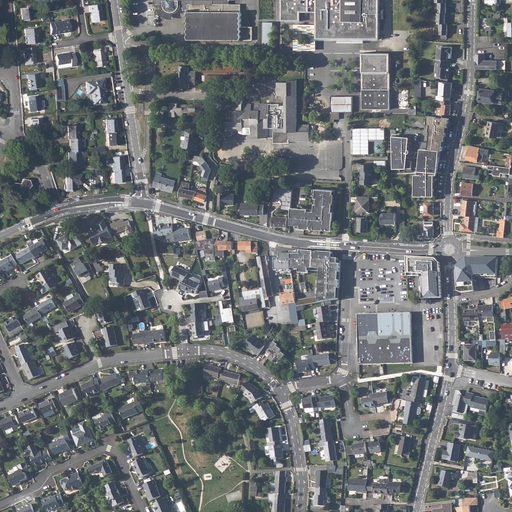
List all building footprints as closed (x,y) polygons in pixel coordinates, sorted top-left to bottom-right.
[(156,0),(156,2),(158,4),(163,4),(164,5),(164,6),(164,7),(165,7),(165,8),(166,9),(167,10),(168,10),(169,11),(170,11),(171,11),(172,11),(174,11),(175,10),(177,10),(177,9),(178,9),(178,8),(179,7),(184,7),(184,10),(189,10),(189,11),(188,14),(189,17),(187,20),(189,23),(187,25),(189,28),(187,30),(189,34),(187,36),(189,40),(252,40),(252,27),(242,27),(242,26),(241,23),(242,20),(241,18),(242,15),(240,11),(240,4),(213,4),(213,0),(156,0)] [(281,0),(282,20),(300,20),(300,11),(317,12),(317,38),(333,38),(348,38),(352,38),(352,42),(363,43),(363,41),(363,38),(379,38),(379,18),(383,18),(383,10),(379,10),(378,0),(281,0)] [(435,0),(435,3),(438,3),(438,13),(437,13),(437,24),(439,24),(439,34),(447,35),(447,24),(445,23),(445,13),(446,13),(446,0),(435,0)] [(100,4),(89,6),(89,12),(91,12),(91,16),(92,23),(98,22),(98,21),(102,20),(100,4)] [(31,7),(20,9),(22,21),(33,19),(31,7)] [(68,20),(49,23),(50,35),(55,34),(54,32),(60,31),(60,34),(70,32),(68,20)] [(274,22),(264,22),(263,49),(273,49),(274,22)] [(36,28),(25,29),(26,35),(26,37),(25,38),(26,45),(39,43),(38,36),(37,37),(36,28)] [(313,30),(298,30),(298,44),(312,45),(313,30)] [(36,47),(24,48),(24,52),(25,65),(36,63),(34,51),(37,51),(36,47)] [(438,52),(437,63),(449,64),(449,58),(452,58),(452,47),(442,47),(442,53),(438,52)] [(105,48),(93,49),(96,67),(106,66),(104,52),(105,52),(105,48)] [(69,53),(56,55),(58,65),(71,63),(71,66),(76,66),(75,53),(70,54),(69,53)] [(390,54),(363,54),(363,88),(363,109),(390,109),(390,75),(390,54)] [(477,54),(477,69),(506,69),(506,61),(484,60),(484,54),(477,54)] [(437,63),(436,63),(435,68),(438,68),(438,74),(437,78),(449,78),(450,67),(448,67),(449,64),(437,63)] [(179,71),(178,78),(179,78),(196,78),(196,71),(191,71),(191,72),(189,72),(189,68),(183,68),(183,66),(180,66),(180,72),(179,71)] [(39,73),(27,75),(27,79),(28,79),(29,89),(38,88),(36,78),(39,78),(39,73)] [(196,78),(179,78),(179,84),(181,84),(181,90),(183,90),(183,88),(190,88),(190,83),(191,83),(191,85),(196,85),(196,81),(196,78)] [(429,81),(415,79),(415,90),(416,96),(421,97),(421,84),(429,84),(429,81)] [(103,94),(103,92),(105,91),(103,80),(86,82),(87,94),(91,93),(93,105),(104,103),(103,94)] [(243,100),(233,100),(233,110),(228,111),(228,121),(226,121),(226,132),(243,131),(243,128),(251,128),(252,136),(260,136),(260,138),(274,138),(274,143),(289,143),(289,141),(289,132),(310,131),(310,125),(297,125),(297,119),(297,80),(289,80),(289,82),(278,82),(278,95),(284,95),(285,95),(285,108),(284,108),(270,108),(270,104),(260,104),(260,102),(252,102),(252,104),(243,104),(243,100)] [(437,88),(436,99),(437,99),(451,101),(452,82),(441,81),(440,89),(437,88)] [(63,84),(54,85),(55,90),(56,101),(64,100),(63,84)] [(482,88),(481,101),(502,104),(504,91),(482,88)] [(29,100),(28,100),(29,112),(40,110),(38,96),(28,97),(29,100)] [(331,96),(331,112),(340,112),(345,112),(352,112),(352,96),(331,96)] [(451,101),(437,99),(437,101),(441,102),(441,103),(444,104),(443,108),(438,107),(437,117),(442,117),(443,113),(450,114),(452,105),(451,105),(451,101)] [(171,103),(171,116),(176,117),(176,115),(184,115),(184,112),(189,112),(189,115),(196,115),(196,117),(202,117),(202,104),(195,103),(194,105),(178,105),(178,103),(171,103)] [(340,112),(331,112),(331,119),(331,122),(335,122),(335,119),(339,119),(340,112)] [(448,127),(449,118),(442,117),(437,117),(428,116),(427,123),(430,124),(429,130),(430,131),(429,135),(437,136),(438,126),(448,127)] [(41,118),(30,119),(32,132),(42,130),(41,118)] [(106,119),(107,133),(108,133),(117,132),(116,119),(106,119)] [(488,130),(487,135),(497,137),(499,123),(489,121),(489,125),(488,130)] [(68,126),(68,139),(69,139),(79,139),(78,126),(68,126)] [(429,142),(444,143),(445,144),(448,127),(438,126),(437,136),(429,135),(429,142)] [(354,127),(354,153),(370,154),(370,140),(385,141),(386,128),(354,127)] [(197,133),(186,131),(185,136),(187,136),(187,140),(185,140),(184,147),(190,148),(190,150),(197,151),(198,145),(196,145),(196,142),(198,143),(199,138),(197,137),(197,133)] [(310,131),(289,132),(289,141),(310,141),(310,131)] [(117,132),(108,133),(109,146),(119,145),(118,132),(117,132)] [(407,160),(410,137),(393,135),(394,168),(412,168),(412,161),(407,160)] [(79,139),(69,139),(70,152),(80,152),(80,147),(84,147),(85,146),(85,139),(79,139)] [(441,150),(443,150),(444,143),(429,142),(422,141),(421,148),(441,150)] [(466,160),(477,162),(480,150),(469,147),(466,160)] [(421,148),(421,152),(438,154),(437,162),(439,162),(440,162),(441,150),(421,148)] [(70,152),(68,152),(69,165),(79,165),(79,160),(84,160),(84,157),(87,157),(87,151),(80,152),(70,152)] [(420,196),(435,196),(435,174),(434,174),(434,172),(438,173),(439,162),(437,162),(438,154),(421,152),(417,152),(414,158),(420,159),(418,171),(420,171),(420,174),(415,174),(415,196),(420,196)] [(202,156),(195,155),(194,161),(198,161),(203,168),(202,172),(204,172),(203,175),(204,175),(203,176),(209,178),(211,168),(202,156)] [(112,157),(112,170),(114,170),(123,169),(122,156),(112,157)] [(359,164),(359,171),(361,172),(361,179),(360,179),(360,184),(367,184),(367,185),(372,185),(373,171),(373,172),(373,164),(359,164)] [(465,165),(464,178),(480,179),(480,175),(475,175),(476,166),(465,165)] [(507,167),(495,166),(494,170),(490,169),(489,173),(493,174),(493,175),(501,176),(501,173),(510,174),(511,168),(507,167)] [(123,169),(114,170),(115,183),(125,182),(124,169),(123,169)] [(158,172),(155,183),(159,184),(159,187),(173,191),(176,181),(169,179),(162,176),(163,174),(158,172)] [(80,174),(65,175),(66,191),(73,190),(73,184),(81,183),(80,174)] [(14,183),(10,187),(12,192),(18,193),(20,199),(25,199),(29,195),(27,190),(30,186),(28,180),(23,179),(19,184),(14,183)] [(198,191),(190,189),(191,183),(183,181),(180,195),(195,198),(198,191)] [(198,191),(195,198),(205,202),(207,196),(207,195),(207,194),(207,189),(207,184),(201,182),(198,191)] [(463,182),(462,195),(472,196),(474,183),(463,182)] [(498,197),(497,202),(504,202),(507,203),(507,201),(508,197),(509,185),(506,185),(505,198),(498,197)] [(294,208),(293,227),(334,231),(337,191),(318,189),(317,210),(294,208)] [(220,192),(219,205),(226,206),(226,204),(235,204),(235,194),(227,194),(227,192),(220,192)] [(370,197),(358,197),(358,202),(360,202),(360,205),(356,205),(356,210),(356,211),(357,212),(358,213),(359,213),(363,214),(363,211),(369,212),(370,197)] [(463,200),(462,216),(466,216),(473,217),(474,201),(463,200)] [(434,202),(425,203),(425,215),(434,215),(434,202)] [(242,203),(242,215),(259,216),(259,215),(264,215),(264,205),(260,205),(260,204),(242,203)] [(396,213),(382,213),(382,224),(396,223),(396,213)] [(473,217),(466,216),(465,223),(461,223),(460,230),(474,231),(476,217),(473,217)] [(273,217),(273,226),(287,227),(288,217),(273,217)] [(368,218),(357,217),(357,221),(358,221),(358,231),(368,232),(368,218)] [(501,219),(500,231),(498,230),(497,237),(500,237),(504,238),(506,220),(502,219),(501,219)] [(97,233),(97,232),(96,231),(93,233),(93,234),(90,235),(95,245),(99,243),(100,243),(102,244),(107,242),(107,241),(107,239),(112,237),(104,220),(97,223),(100,230),(101,232),(98,233),(97,233)] [(123,220),(112,225),(115,234),(126,229),(128,234),(133,232),(129,221),(125,223),(123,220)] [(433,222),(425,221),(425,238),(431,238),(434,235),(434,226),(433,226),(433,222)] [(159,227),(154,228),(156,238),(161,237),(161,236),(174,234),(174,229),(172,224),(159,226),(159,227)] [(177,229),(174,229),(174,234),(176,242),(190,239),(188,228),(178,230),(177,229)] [(207,239),(206,231),(197,233),(199,242),(207,240),(207,239)] [(66,237),(66,236),(58,241),(63,250),(75,243),(70,235),(66,237)] [(120,242),(124,252),(130,250),(125,240),(120,242)] [(32,242),(28,244),(30,248),(36,258),(40,256),(39,255),(43,253),(48,250),(45,246),(46,246),(44,241),(34,246),(32,242)] [(215,241),(214,250),(214,251),(219,251),(219,256),(224,256),(224,251),(228,251),(228,242),(220,242),(215,241)] [(258,242),(232,242),(232,251),(252,251),(252,253),(258,253),(258,242)] [(36,258),(30,248),(16,256),(21,265),(31,259),(32,260),(36,258)] [(278,257),(278,254),(275,254),(274,256),(275,271),(278,271),(291,271),(291,251),(284,251),(284,262),(280,262),(280,257),(278,257)] [(297,251),(291,251),(291,271),(301,271),(301,273),(303,273),(303,276),(328,275),(326,261),(297,262),(297,251)] [(12,256),(0,262),(0,273),(1,275),(17,266),(12,256)] [(266,256),(258,258),(263,289),(260,289),(261,294),(263,304),(270,303),(269,298),(273,297),(266,256)] [(408,256),(408,276),(414,276),(414,273),(425,273),(425,277),(423,278),(425,299),(444,298),(442,265),(435,257),(408,256)] [(497,278),(499,257),(468,257),(458,265),(457,270),(458,291),(463,292),(475,291),(479,290),(478,278),(497,278)] [(83,264),(81,261),(74,264),(76,268),(74,269),(79,277),(83,275),(85,277),(90,274),(88,271),(91,269),(87,261),(83,264)] [(335,261),(326,261),(328,275),(336,274),(335,261)] [(124,273),(121,273),(121,271),(121,265),(109,265),(109,271),(110,271),(110,279),(113,279),(113,284),(117,284),(117,285),(119,287),(122,287),(124,285),(124,280),(125,279),(125,275),(124,273)] [(181,281),(185,283),(188,277),(190,272),(187,271),(176,266),(172,276),(182,280),(181,281)] [(47,270),(36,276),(39,280),(40,279),(44,286),(53,281),(47,270)] [(190,272),(188,277),(196,281),(196,282),(200,284),(201,282),(201,280),(193,276),(193,274),(190,272)] [(185,283),(183,288),(190,291),(196,294),(201,284),(200,284),(196,282),(196,281),(188,277),(185,283)] [(219,279),(208,282),(211,291),(221,288),(221,287),(225,286),(223,277),(219,278),(219,279)] [(91,281),(86,284),(91,292),(96,289),(91,281)] [(141,290),(131,294),(133,299),(137,297),(143,295),(141,290)] [(294,291),(281,293),(280,293),(282,305),(283,305),(289,304),(296,303),(294,291)] [(84,303),(79,294),(75,296),(76,297),(64,303),(70,313),(82,307),(81,305),(84,303)] [(143,295),(137,297),(142,310),(151,307),(147,298),(149,298),(147,294),(145,294),(143,295)] [(257,296),(240,298),(242,312),(259,309),(257,296)] [(137,297),(133,299),(138,312),(142,310),(137,297)] [(40,306),(37,308),(40,314),(44,312),(45,314),(56,307),(51,298),(40,305),(40,306)] [(504,300),(501,301),(502,316),(505,316),(504,309),(506,309),(511,307),(511,298),(504,300)] [(223,301),(219,302),(221,316),(222,320),(222,323),(229,322),(229,323),(235,323),(232,308),(224,309),(223,301)] [(204,303),(191,305),(193,319),(191,319),(192,323),(202,322),(203,322),(202,310),(205,309),(204,303)] [(296,303),(289,304),(292,324),(299,324),(297,311),(297,306),(296,303)] [(318,319),(319,323),(328,322),(331,321),(331,317),(330,317),(328,306),(318,308),(319,319),(318,319)] [(488,323),(495,322),(494,306),(479,306),(479,310),(479,317),(488,317),(488,323)] [(37,308),(36,307),(33,308),(34,310),(24,315),(29,324),(42,317),(40,314),(37,308)] [(108,308),(99,311),(104,325),(113,322),(108,308)] [(479,317),(479,310),(470,310),(470,311),(464,311),(464,321),(479,321),(479,317)] [(411,313),(358,314),(358,321),(359,365),(412,364),(411,319),(411,313)] [(502,316),(503,333),(504,340),(505,340),(511,339),(511,324),(507,324),(506,317),(505,317),(505,316),(502,316)] [(22,326),(17,317),(5,323),(11,332),(22,326)] [(202,322),(192,323),(192,328),(193,327),(194,331),(193,331),(193,337),(204,336),(203,326),(202,322)] [(319,323),(316,324),(319,340),(328,338),(327,333),(329,332),(328,326),(328,322),(319,323)] [(158,330),(147,331),(148,333),(149,343),(158,342),(158,341),(161,341),(161,342),(165,341),(164,330),(164,326),(162,326),(158,326),(158,327),(158,330)] [(73,335),(70,327),(60,332),(65,343),(76,338),(74,334),(73,335)] [(114,327),(102,330),(103,334),(104,334),(107,347),(118,345),(114,327)] [(149,343),(148,333),(133,334),(134,344),(145,343),(145,344),(149,343)] [(254,352),(258,355),(265,346),(252,337),(250,340),(249,340),(245,345),(251,349),(251,348),(255,351),(254,352)] [(274,342),(265,355),(273,361),(281,360),(284,355),(280,351),(281,349),(277,346),(278,345),(274,342)] [(75,343),(65,347),(70,359),(79,355),(76,347),(77,346),(75,343)] [(17,353),(23,365),(33,361),(28,348),(27,348),(25,344),(17,348),(18,352),(17,353)] [(476,345),(465,345),(465,361),(476,361),(476,345)] [(490,365),(500,365),(500,357),(500,353),(491,353),(491,357),(490,357),(490,365)] [(328,354),(314,356),(315,367),(330,365),(328,354)] [(315,367),(314,356),(309,357),(309,360),(297,362),(299,373),(310,371),(310,370),(315,369),(315,367)] [(33,361),(23,365),(24,369),(25,369),(30,380),(41,376),(34,360),(33,361)] [(219,377),(223,378),(225,371),(221,370),(222,369),(208,365),(205,374),(219,378),(219,377)] [(150,371),(150,370),(141,371),(142,372),(139,372),(139,371),(131,372),(131,378),(136,378),(136,383),(141,383),(141,382),(144,382),(145,383),(147,382),(147,384),(151,384),(151,382),(150,371)] [(162,370),(150,371),(151,382),(164,380),(162,370)] [(223,378),(222,381),(238,386),(241,376),(225,371),(223,378)] [(117,373),(99,381),(103,389),(103,391),(121,383),(117,373)] [(98,379),(83,385),(87,395),(94,392),(94,394),(99,392),(99,391),(103,389),(99,381),(98,379)] [(408,398),(408,402),(418,404),(421,404),(422,401),(426,381),(416,379),(415,386),(414,386),(411,398),(408,398)] [(246,393),(249,396),(248,397),(249,399),(251,402),(253,401),(254,403),(263,398),(259,390),(258,391),(256,390),(257,389),(252,385),(248,382),(242,389),(246,393)] [(74,389),(60,395),(65,406),(78,400),(74,389)] [(456,395),(453,405),(456,405),(454,412),(462,414),(465,404),(472,406),(471,408),(487,411),(490,400),(474,397),(475,395),(467,393),(466,397),(463,397),(460,391),(457,391),(456,395)] [(387,392),(373,394),(375,405),(388,403),(387,392)] [(375,405),(373,394),(370,395),(370,398),(362,399),(364,409),(375,408),(375,405)] [(306,412),(307,413),(312,413),(311,412),(319,410),(319,408),(318,407),(317,396),(313,397),(313,399),(309,399),(304,400),(305,409),(306,412)] [(321,396),(317,396),(318,407),(319,408),(323,408),(323,409),(336,407),(335,396),(322,398),(321,396)] [(144,410),(138,398),(134,400),(135,402),(119,409),(123,420),(132,416),(132,415),(134,414),(135,415),(139,414),(139,413),(144,410)] [(45,402),(40,404),(44,414),(56,409),(52,399),(48,400),(48,401),(45,403),(45,402)] [(408,402),(407,402),(406,406),(407,406),(405,418),(415,420),(416,414),(419,415),(420,414),(421,410),(420,408),(417,408),(418,404),(408,402)] [(261,403),(253,408),(255,411),(256,410),(263,422),(269,419),(270,420),(276,416),(268,404),(265,406),(265,407),(264,407),(261,403)] [(26,410),(19,413),(23,423),(37,417),(33,408),(27,411),(26,410)] [(94,422),(94,421),(96,424),(97,425),(99,430),(101,430),(103,429),(104,427),(107,426),(107,427),(112,426),(111,424),(115,422),(111,413),(102,417),(102,418),(101,418),(99,414),(92,418),(94,422)] [(19,424),(16,416),(13,417),(12,416),(1,422),(5,431),(16,426),(16,425),(19,424)] [(320,421),(323,443),(333,442),(331,427),(332,427),(331,419),(320,421)] [(461,420),(460,424),(462,424),(460,433),(457,432),(455,438),(460,438),(463,438),(463,439),(465,439),(466,438),(475,440),(476,435),(474,434),(475,427),(477,427),(478,423),(461,420)] [(78,447),(83,445),(83,444),(84,443),(83,443),(84,442),(85,443),(86,443),(86,444),(94,440),(85,421),(79,424),(81,429),(82,429),(83,431),(73,435),(78,447)] [(268,443),(268,447),(269,447),(271,447),(280,445),(280,442),(281,442),(279,428),(267,429),(268,434),(269,434),(271,443),(268,443)] [(54,455),(62,452),(65,450),(65,451),(71,449),(68,443),(71,442),(68,434),(64,435),(65,438),(50,445),(54,455)] [(128,441),(131,446),(132,448),(132,449),(134,453),(133,453),(135,457),(145,453),(141,445),(142,444),(139,436),(128,441)] [(402,437),(398,456),(410,458),(411,453),(409,452),(411,442),(410,442),(411,438),(402,437)] [(323,443),(319,444),(320,448),(325,447),(327,462),(337,461),(335,445),(334,445),(334,441),(333,442),(323,443)] [(373,442),(369,442),(371,454),(381,452),(380,442),(373,443),(373,442)] [(367,453),(365,443),(353,445),(354,455),(367,453)] [(461,445),(449,443),(448,447),(450,447),(449,451),(448,451),(444,451),(442,459),(455,462),(456,457),(459,458),(461,445)] [(280,445),(271,447),(269,447),(268,447),(265,447),(267,455),(270,455),(271,455),(272,460),(274,460),(275,465),(281,464),(280,459),(283,458),(283,455),(283,449),(282,449),(281,445),(280,445)] [(31,456),(35,466),(45,462),(52,460),(49,452),(48,450),(41,453),(41,452),(38,454),(34,446),(28,449),(29,450),(25,452),(27,457),(31,456)] [(468,446),(466,456),(493,461),(494,452),(468,446)] [(143,458),(133,462),(135,466),(134,466),(140,478),(150,474),(145,461),(144,462),(143,458)] [(105,461),(89,468),(92,474),(99,471),(100,473),(103,472),(105,477),(113,473),(108,463),(105,461)] [(30,471),(26,463),(17,466),(19,471),(15,472),(15,473),(10,475),(9,477),(13,485),(17,484),(16,482),(26,478),(26,477),(25,473),(30,471)] [(317,475),(316,488),(327,489),(328,473),(328,472),(327,472),(316,471),(316,475),(317,475)] [(442,471),(439,485),(449,488),(452,477),(457,479),(458,474),(442,471)] [(478,474),(469,472),(468,476),(473,477),(474,478),(474,483),(478,483),(478,474)] [(85,486),(79,473),(72,476),(73,477),(69,479),(69,478),(61,481),(64,487),(65,486),(66,491),(73,488),(74,490),(80,488),(85,486)] [(275,478),(274,495),(285,496),(285,483),(287,483),(287,479),(275,478)] [(155,480),(143,485),(148,496),(147,496),(150,501),(161,497),(157,489),(158,488),(155,480)] [(363,493),(367,494),(367,491),(368,481),(350,480),(349,491),(363,492),(363,493)] [(375,484),(374,491),(374,494),(385,494),(384,496),(389,496),(389,494),(389,485),(386,484),(386,480),(381,480),(380,481),(380,484),(375,484)] [(114,482),(105,486),(106,487),(108,494),(114,507),(125,502),(122,497),(121,498),(118,489),(117,490),(114,483),(114,482)] [(389,485),(389,494),(393,494),(394,493),(401,493),(402,483),(390,483),(389,485)] [(316,500),(315,500),(315,505),(325,506),(325,501),(327,501),(327,489),(316,488),(316,493),(317,493),(317,497),(316,500)] [(65,504),(61,494),(51,498),(50,497),(43,500),(48,511),(55,508),(56,509),(61,507),(61,505),(65,504)] [(274,495),(273,495),(272,511),(284,511),(285,500),(286,500),(287,496),(285,496),(274,495)] [(472,503),(472,505),(478,505),(478,501),(478,498),(470,498),(467,498),(468,502),(463,502),(464,508),(465,508),(464,509),(460,509),(460,511),(470,511),(470,505),(470,503),(472,503)] [(170,511),(165,499),(154,503),(158,511),(170,511)] [(443,509),(434,510),(433,511),(452,511),(451,503),(443,504),(443,509)]
